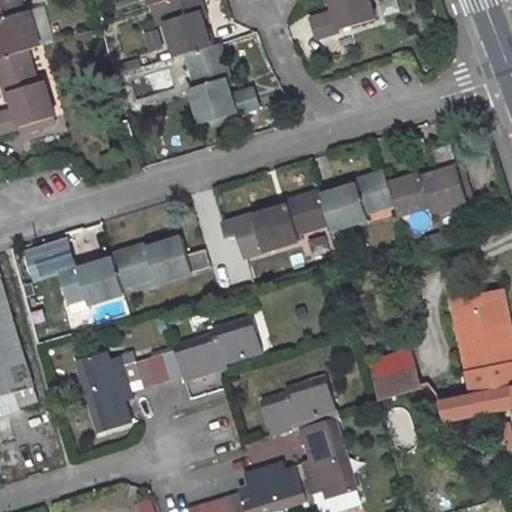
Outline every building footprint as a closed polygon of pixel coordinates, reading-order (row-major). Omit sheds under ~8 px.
[(0,0),(0,26),(7,50),(0,52),(0,69),(7,91),(12,89),(17,105),(1,111),(7,131),(59,114),(46,75),(41,76),(30,43),(45,38),(33,2),(27,5),(25,0),(0,0)] [(320,0),(325,13),(307,18),(314,39),(371,19),(364,0),(137,0),(140,7),(153,3),(158,18),(149,21),(162,60),(171,57),(182,89),(175,91),(186,128),(245,111),(239,91),(219,97),(214,83),(218,82),(207,45),(200,47),(188,11),(194,9),(190,0),(320,0)] [(127,114),(108,120),(117,150),(135,144),(127,114)] [(386,194),(390,208),(396,228),(430,219),(432,225),(473,213),(457,160),(438,166),(443,184),(423,189),(421,184),(386,194)] [(313,196),(322,228),(324,234),(359,224),(358,217),(390,208),(386,194),(379,173),(346,182),(348,187),(313,196)] [(277,207),(216,225),(220,239),(231,236),(238,260),(292,244),(290,237),(322,228),(313,196),(312,192),(276,202),(277,207)] [(177,256),(172,239),(135,250),(134,245),(102,254),(104,258),(113,289),(143,281),(144,287),(202,271),(196,251),(177,256)] [(113,289),(104,258),(69,268),(68,265),(48,272),(62,317),(80,312),(79,307),(115,295),(113,289)] [(0,404),(21,399),(27,414),(48,407),(7,263),(0,265),(0,404)] [(511,343),(505,310),(506,309),(502,291),(452,300),(472,394),(443,399),(446,418),(511,405),(511,343)] [(215,337),(178,348),(179,352),(187,377),(188,382),(225,371),(223,366),(260,355),(254,338),(261,335),(256,320),(214,333),(215,337)] [(381,400),(421,386),(410,348),(370,358),(381,400)] [(128,368),(135,393),(187,377),(179,352),(128,368)] [(135,393),(128,368),(124,357),(112,360),(110,354),(80,363),(84,379),(90,377),(94,392),(89,393),(101,435),(135,425),(126,395),(135,393)] [(305,432),(340,421),(344,419),(341,410),(334,411),(329,395),(334,394),(330,378),(288,390),(289,395),(265,403),(276,437),(299,431),(297,423),(302,423),(305,432)] [(352,461),(340,421),(305,432),(315,467),(310,469),(308,462),(299,464),(300,468),(306,486),(315,484),(318,497),(327,494),(329,501),(362,492),(357,477),(351,479),(347,463),(352,461)] [(241,490),(242,495),(247,511),(264,511),(264,509),(280,505),(282,511),(309,504),(310,508),(321,504),(318,497),(315,484),(306,486),(300,468),(290,471),(288,465),(247,476),(250,487),(241,490)] [(247,511),(242,495),(188,511),(247,511)]
